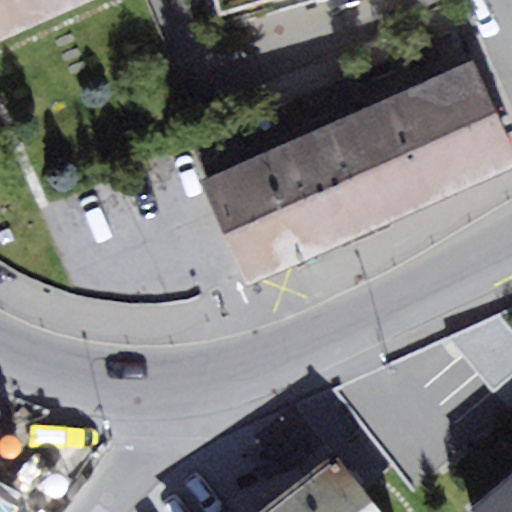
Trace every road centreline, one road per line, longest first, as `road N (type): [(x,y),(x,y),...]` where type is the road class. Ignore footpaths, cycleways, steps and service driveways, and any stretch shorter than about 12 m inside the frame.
road 1 (tertiary): [(141,388),(225,379),(511,246)]
road 2 (tertiary): [(0,353),(80,380),(141,388)]
road 3 (residential): [(141,388),(137,439),(96,511)]
